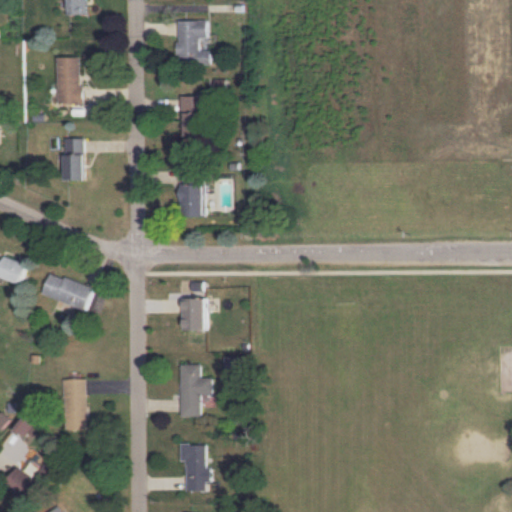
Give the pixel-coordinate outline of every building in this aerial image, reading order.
[(69,0),(70,14),(89,14),(88,0),(69,0)] [(181,20),(181,64),(214,64),(214,50),(203,50),(203,38),(211,38),(211,20),(181,20)] [(61,103),(85,103),(84,56),(60,56),(61,103)] [(183,135),(202,135),(203,112),(208,112),(208,95),(184,95),(183,135)] [(88,179),(87,137),(68,137),(68,179),(88,179)] [(184,168),(183,215),(207,216),(207,168),(184,168)] [(0,274),(23,283),(31,264),(6,255),(5,258),(0,255),(0,274)] [(45,293),(88,310),(97,288),(53,271),(45,293)] [(210,329),(209,297),(185,298),(186,329),(210,329)] [(204,363),(183,364),(184,415),(205,415),(204,395),(216,395),(216,377),(204,377),(204,363)] [(89,378),(67,378),(68,429),(90,429),(89,378)] [(0,415),(0,427),(2,430),(12,418),(4,411),(0,415)] [(18,428),(31,438),(42,423),(29,413),(18,428)] [(190,490),(210,490),(210,481),(215,481),(214,467),(210,467),(210,443),(184,443),(185,460),(190,460),(190,490)] [(8,485),(34,504),(56,475),(34,459),(26,469),(22,466),(8,485)]
